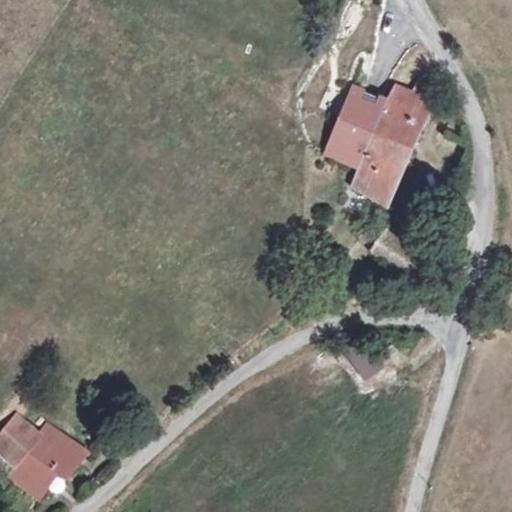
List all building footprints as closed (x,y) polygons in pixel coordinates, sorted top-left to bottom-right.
[(391,107),(366,171),(358,190),(391,204),(408,170),(402,167),(416,135),(423,137),(445,92),(422,83),(417,96),(399,88),(391,107)] [(366,171),(391,107),(363,94),(334,157),(366,171)] [(400,270),(420,245),(396,223),(378,253),(400,270)] [(358,336),(340,348),(359,377),(377,366),(358,336)] [(0,449),(20,464),(41,435),(18,420),(0,443),(0,449)] [(48,425),(41,435),(20,464),(9,478),(40,500),(60,474),(70,479),(89,454),(48,425)]
